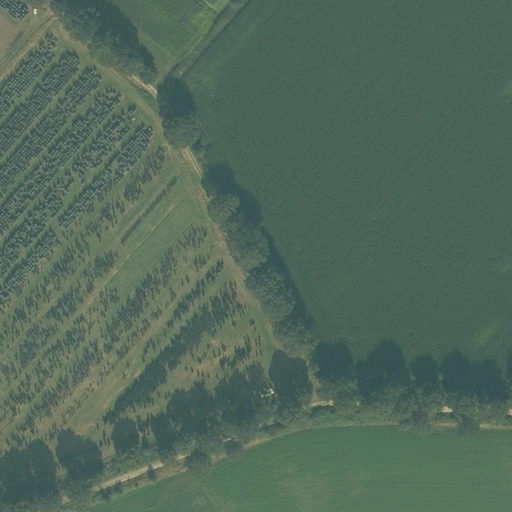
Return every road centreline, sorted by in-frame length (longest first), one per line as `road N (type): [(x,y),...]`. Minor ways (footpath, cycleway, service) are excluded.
road 1 (track): [(56,0),(149,83),(327,405)]
road 2 (track): [(327,405),(27,511)]
road 3 (track): [(511,412),(327,405)]
